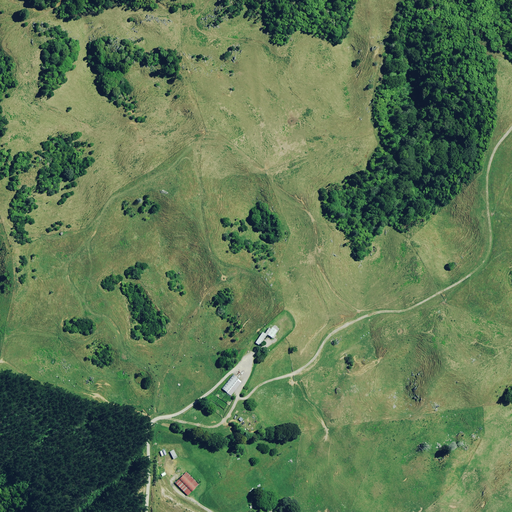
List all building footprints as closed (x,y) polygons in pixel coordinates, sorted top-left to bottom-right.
[(268,328),(264,334),(262,332),(255,343),(259,346),(267,334),(272,338),(277,330),(271,327),(270,329),(268,328)] [(233,375),(222,389),(230,396),(241,382),(233,375)] [(242,448),(235,450),(238,456),(244,454),(242,448)] [(169,478),(172,475),(173,476),(174,475),(173,474),(176,471),(172,468),(166,476),(169,478)] [(197,485),(185,472),(174,483),(186,495),(197,485)]
